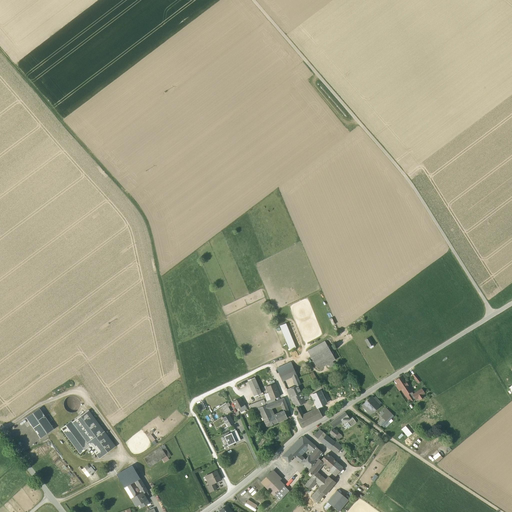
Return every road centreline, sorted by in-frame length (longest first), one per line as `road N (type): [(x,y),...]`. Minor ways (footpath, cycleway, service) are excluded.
road 1 (track): [(189,403),(144,215),(0,48)]
road 2 (track): [(253,0),(411,183),(493,314)]
road 3 (residential): [(511,303),(301,432),(204,511)]
road 4 (track): [(346,406),(500,511)]
